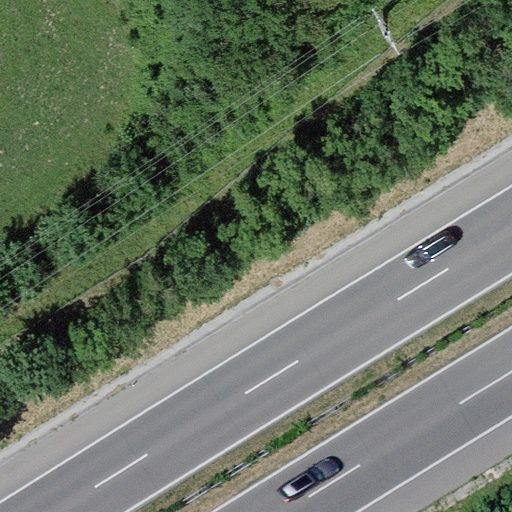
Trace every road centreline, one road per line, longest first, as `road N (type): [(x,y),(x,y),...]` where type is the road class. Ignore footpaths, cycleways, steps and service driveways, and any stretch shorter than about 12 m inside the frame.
road 1 (motorway): [(511,231),(57,511)]
road 2 (motorway): [(286,511),(511,373)]
